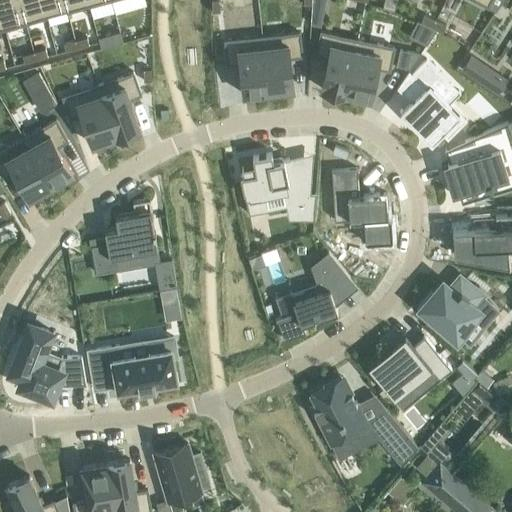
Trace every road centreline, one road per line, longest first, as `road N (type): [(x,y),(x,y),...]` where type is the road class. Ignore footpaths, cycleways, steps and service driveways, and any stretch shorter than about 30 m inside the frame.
road 1 (residential): [(218,401),(317,354),(388,301),(407,271),(418,204),(392,149),(365,128),(299,117),(214,131),(165,149),(68,221),(0,314)]
road 2 (residential): [(0,427),(218,401)]
road 3 (residential): [(218,401),(235,455),(283,511)]
